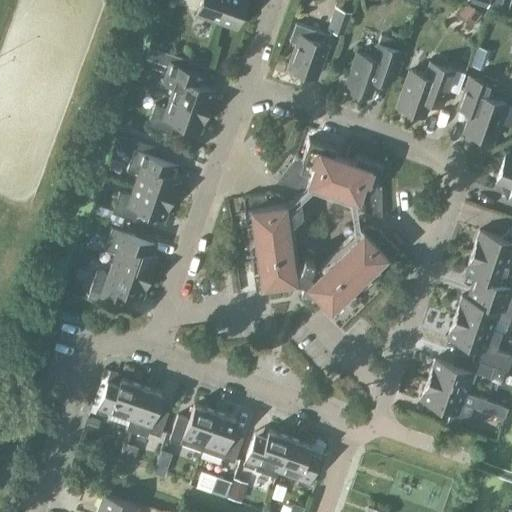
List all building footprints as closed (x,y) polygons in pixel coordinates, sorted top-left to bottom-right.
[(202,0),(198,13),(237,27),(246,0),(202,0)] [(499,0),(488,0),(487,5),(499,9),(502,1),(499,0)] [(469,5),(462,14),(470,20),(472,16),(476,19),(481,13),(477,10),(476,11),(469,5)] [(332,29),(344,33),(352,11),(340,7),(332,29)] [(289,69),(316,78),(331,35),(320,31),(297,22),(290,39),(299,42),(289,69)] [(345,87),(370,96),(380,70),(392,74),(401,50),(378,43),(374,56),(357,50),(345,87)] [(442,106),(455,69),(429,60),(425,74),(411,69),(398,107),(423,116),(429,101),(442,106)] [(175,87),(171,96),(208,109),(214,90),(190,81),(194,69),(171,61),(163,83),(175,87)] [(507,103),(488,97),(493,84),(471,77),(462,101),(474,106),(465,131),(494,141),(507,103)] [(148,125),(171,133),(175,122),(200,130),(208,109),(171,96),(167,108),(163,106),(155,104),(148,125)] [(355,208),(383,217),(383,186),(377,184),(383,165),(358,156),(356,162),(334,154),(336,148),(311,139),(304,158),(298,156),(278,181),(306,191),(310,181),(328,187),(324,197),(337,201),(340,191),(358,198),(355,208)] [(133,154),(128,170),(139,174),(135,184),(172,197),(179,176),(174,174),(178,163),(157,156),(159,149),(137,141),(133,154)] [(511,186),(511,187),(508,199),(511,200),(511,157),(505,155),(496,181),(511,186)] [(121,191),(113,212),(124,216),(135,220),(139,209),(165,218),(172,197),(135,184),(132,195),(121,191)] [(250,245),(254,272),(260,271),(262,283),(291,294),(296,279),(285,197),(272,192),(244,196),(247,222),(254,222),(257,244),(250,245)] [(291,203),(294,220),(303,211),(301,199),(296,197),(291,203)] [(95,203),(92,212),(99,215),(102,206),(95,203)] [(302,297),(331,308),(340,299),(344,304),(364,285),(360,280),(376,265),(381,269),(400,251),(381,230),(367,225),(307,283),(302,297)] [(112,227),(104,248),(116,252),(112,263),(150,276),(157,255),(151,253),(155,242),(153,241),(152,241),(135,235),(112,227)] [(473,250),(510,263),(511,256),(511,228),(507,239),(481,230),(473,250)] [(300,270),(310,273),(317,252),(307,249),(300,270)] [(506,275),(510,263),(473,250),(466,271),(492,280),(488,292),(493,293),(511,299),(511,277),(510,277),(506,275)] [(97,270),(87,297),(110,305),(116,288),(135,294),(142,297),(150,276),(112,263),(108,273),(97,270)] [(509,323),(511,313),(511,299),(493,293),(489,304),(463,295),(456,316),(493,329),(496,318),(509,323)] [(489,340),(493,329),(456,316),(448,337),(490,351),(493,341),(489,340)] [(476,358),(494,364),(497,353),(480,348),(476,358)] [(429,379),(466,392),(470,382),(473,383),(476,373),(436,359),(429,379)] [(473,370),(490,376),(494,365),(476,359),(473,370)] [(96,413),(128,424),(141,385),(121,378),(116,392),(104,388),(96,413)] [(462,403),(466,392),(429,379),(422,400),(452,410),(448,421),(460,425),(463,414),(470,417),(474,407),(462,403)] [(128,424),(126,429),(147,437),(149,431),(161,435),(170,411),(158,407),(163,393),(141,385),(128,424)] [(181,444),(201,451),(215,411),(195,404),(190,418),(178,414),(170,439),(182,443),(181,444)] [(223,458),(223,457),(235,461),(243,437),(232,433),(237,418),(215,411),(201,451),(223,458)] [(276,475),(277,471),(289,437),(269,430),(264,444),(252,440),(244,464),(276,475)] [(297,483),(309,487),(317,463),(306,458),(311,444),(289,437),(277,471),(299,478),(297,483)] [(231,483),(227,497),(237,500),(242,486),(231,483)] [(97,511),(136,511),(139,506),(104,494),(97,511)]
